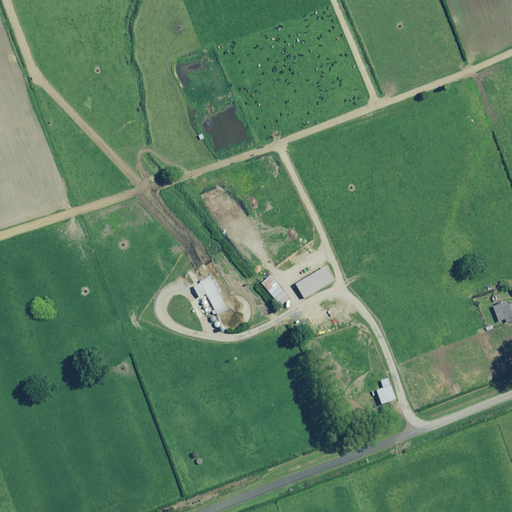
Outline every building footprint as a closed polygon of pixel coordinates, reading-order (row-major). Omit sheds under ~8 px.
[(322,287),(307,261),(300,265),(313,287),(307,291),(309,294),(322,287)] [(228,309),(210,276),(193,286),(199,297),(206,293),(218,315),(228,309)] [(289,298),(270,276),(262,283),(281,305),(289,298)] [(511,303),(508,305),(507,302),(493,307),(498,321),(505,319),(506,322),(511,320),(511,303)] [(396,399),(388,379),(381,381),(384,388),(377,391),(382,404),(396,399)]
